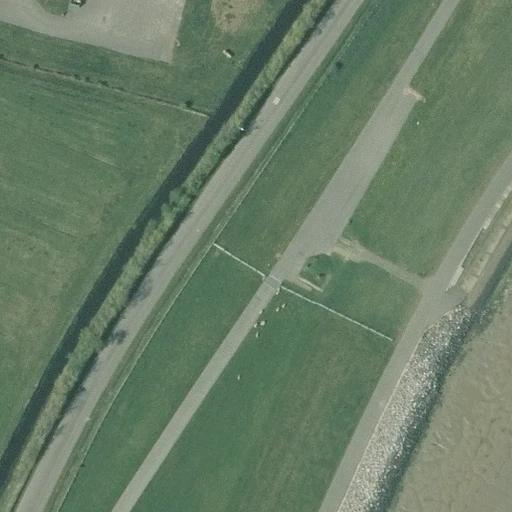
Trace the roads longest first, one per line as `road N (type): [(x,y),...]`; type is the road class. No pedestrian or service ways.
road 1 (unclassified): [(456,0),(131,511)]
road 2 (unclassified): [(35,511),(137,322),(357,0)]
road 3 (unclassified): [(330,511),(403,347),(468,232),(511,186)]
